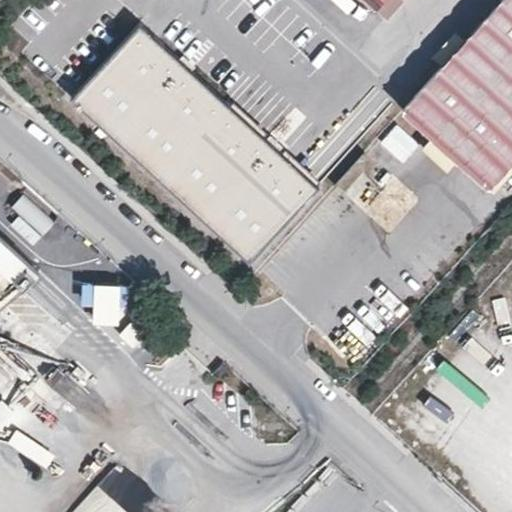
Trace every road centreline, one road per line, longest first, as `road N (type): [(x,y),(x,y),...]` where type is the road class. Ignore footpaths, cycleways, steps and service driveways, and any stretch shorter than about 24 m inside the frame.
road 1 (residential): [(0,124),(428,511)]
road 2 (unknown): [(321,414),(286,470),(251,481),(152,411)]
road 3 (unknown): [(71,511),(152,411)]
